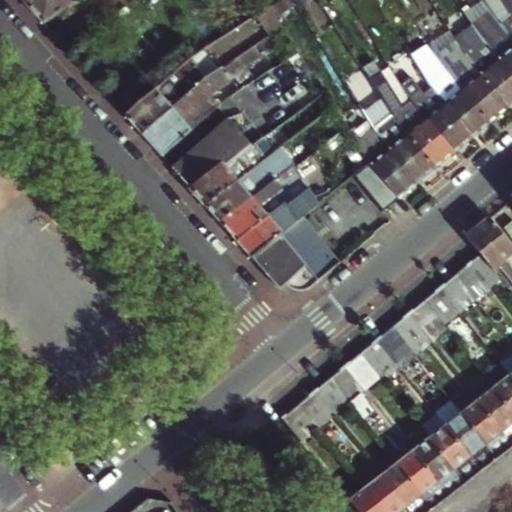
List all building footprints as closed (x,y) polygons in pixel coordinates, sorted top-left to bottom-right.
[(28,0),(26,2),(46,24),(83,0),(28,0)] [(251,0),(260,13),(268,8),(263,0),(251,0)] [(486,0),(482,0),(473,6),(480,15),(491,7),(486,0)] [(500,58),(511,72),(511,35),(502,23),(491,7),(480,15),(473,6),(467,11),(485,37),(484,38),(500,58)] [(511,35),(511,17),(511,16),(502,23),(511,35)] [(297,53),(281,29),(263,40),(279,65),(297,53)] [(510,106),(511,104),(511,72),(500,58),(493,64),(483,52),(481,53),(468,35),(458,42),(461,46),(467,54),(474,63),(510,106)] [(464,88),(492,121),(510,106),(474,63),(467,54),(461,46),(442,60),(448,68),(464,88)] [(143,133),(189,92),(204,79),(194,67),(196,66),(190,59),(126,115),(143,133)] [(201,106),(244,69),(235,59),(204,79),(189,92),(201,106)] [(422,73),(429,83),(439,76),(455,95),(464,88),(448,68),(442,60),(422,73)] [(455,152),(473,136),(445,103),(437,111),(420,91),(402,62),(392,68),(411,98),(414,102),(455,152)] [(394,113),(437,166),(455,152),(414,102),(411,98),(405,103),(404,103),(403,104),(383,72),(371,80),(379,91),(394,113)] [(445,103),(473,136),(492,121),(464,88),(455,95),(439,76),(429,83),(445,103)] [(437,111),(445,103),(429,83),(420,91),(437,111)] [(390,147),(419,182),(437,166),(394,113),(379,91),(360,106),(375,128),(390,147)] [(143,133),(162,155),(191,130),(184,121),(201,106),(189,92),(143,133)] [(229,118),(172,166),(190,187),(221,160),(225,164),(238,155),(252,145),(229,118)] [(252,145),(238,155),(248,166),(254,162),(253,160),(262,154),(254,143),(252,145)] [(206,204),(277,151),(274,145),(262,154),(253,160),(254,162),(248,166),(238,155),(225,164),(221,160),(190,187),(206,204)] [(282,147),(277,151),(206,204),(221,222),(294,165),(282,147)] [(370,162),(400,198),(419,182),(390,147),(370,162)] [(238,241),(270,216),(264,209),(290,188),(296,199),(309,189),(294,165),(221,222),(238,241)] [(273,220),(270,216),(238,241),(253,257),(305,216),(319,205),(309,189),(296,199),(287,205),(289,208),(273,220)] [(285,203),(270,216),(273,220),(289,208),(287,205),(285,203)] [(305,216),(253,257),(280,288),(286,282),(291,286),(303,290),(308,289),(341,262),(305,216)] [(467,234),(475,245),(481,252),(495,268),(499,264),(507,258),(511,263),(511,243),(489,216),(467,234)] [(495,268),(481,252),(282,417),(303,442),(502,277),(495,268)] [(499,264),(511,278),(511,263),(507,258),(499,264)] [(511,372),(496,385),(511,406),(511,372)] [(511,423),(511,406),(496,385),(480,397),(505,429),(508,433),(511,438),(511,423)] [(480,397),(464,410),(500,456),(511,446),(511,438),(508,433),(503,436),(500,433),(505,429),(480,397)] [(464,410),(447,423),(483,469),(500,456),(464,410)] [(447,423),(432,435),(457,467),(459,470),(467,481),(483,469),(447,423)] [(432,435),(415,448),(440,480),(451,494),(467,481),(459,470),(456,473),(454,470),(457,467),(432,435)] [(440,480),(415,448),(400,460),(425,492),(440,480)] [(425,492),(400,460),(385,471),(410,503),(416,511),(427,511),(436,506),(425,492)] [(385,471),(368,484),(377,496),(389,511),(398,511),(410,503),(385,471)] [(389,511),(377,496),(368,484),(352,496),(363,511),(389,511)]
